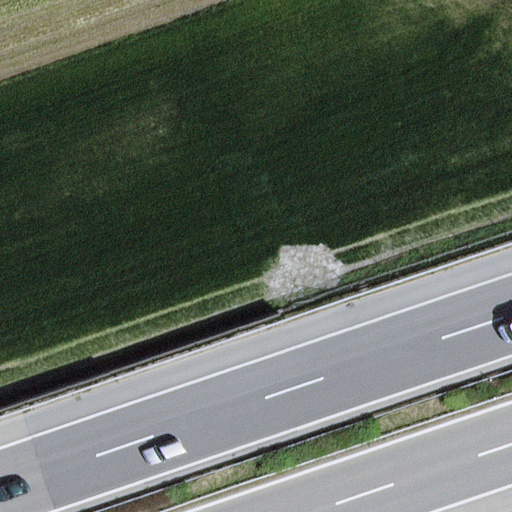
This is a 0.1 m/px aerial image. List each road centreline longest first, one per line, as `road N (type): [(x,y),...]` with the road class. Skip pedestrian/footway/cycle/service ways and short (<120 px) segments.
road 1 (motorway): [(511,317),(0,491)]
road 2 (motorway): [(318,511),(511,446)]
